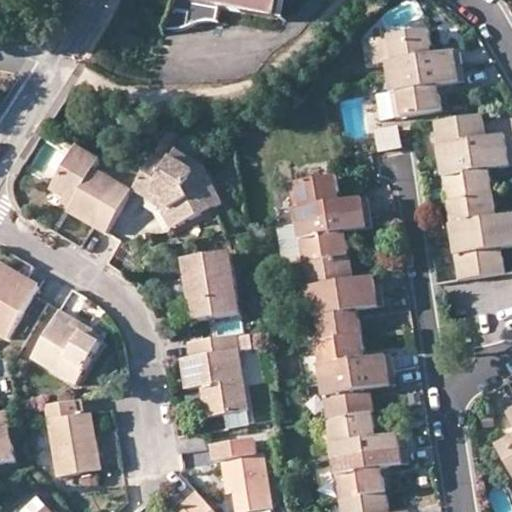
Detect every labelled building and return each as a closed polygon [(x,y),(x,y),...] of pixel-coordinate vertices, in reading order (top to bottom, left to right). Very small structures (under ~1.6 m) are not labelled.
[(279,0),(171,0),(163,30),(184,29),(215,23),(218,10),(276,20),(279,0)] [(432,31),(384,39),(389,65),(391,78),(465,66),(463,51),(436,56),(432,31)] [(377,66),(389,65),(384,39),(372,41),(377,66)] [(468,83),(465,66),(391,78),(394,94),(398,120),(445,112),(441,87),(468,83)] [(385,122),(398,120),(394,94),(381,96),(385,122)] [(483,116),(437,122),(443,162),(511,152),(511,136),(487,139),(483,116)] [(400,130),(378,133),(382,152),(403,148),(403,145),(400,130)] [(102,159),(81,146),(54,189),(75,202),(70,210),(107,233),(134,190),(97,167),(102,159)] [(166,203),(180,227),(225,203),(208,168),(178,152),(171,164),(155,155),(135,189),(148,197),(153,193),(166,203)] [(511,152),(443,162),(449,201),(496,195),(492,171),(511,167),(511,152)] [(340,178),(293,185),(299,226),(373,214),(371,199),(344,203),(340,178)] [(173,231),(180,227),(166,203),(153,193),(148,197),(147,200),(162,213),(173,231)] [(134,225),(146,202),(134,195),(121,218),(134,225)] [(511,216),(500,218),(496,195),(449,201),(454,243),(511,233),(511,216)] [(375,229),(373,214),(299,226),(306,265),(353,259),(349,233),(375,229)] [(511,248),(511,233),(454,243),(461,282),(507,274),(503,250),(511,248)] [(188,280),(193,321),(243,313),(233,253),(185,260),(188,280)] [(357,283),(353,259),(306,265),(311,304),(384,294),(383,279),(357,283)] [(0,260),(0,269),(23,283),(28,277),(0,260)] [(23,283),(0,269),(0,334),(8,340),(41,285),(28,277),(23,283)] [(179,323),(193,321),(188,280),(173,283),(179,323)] [(387,309),(384,294),(311,304),(318,343),(365,336),(361,313),(387,309)] [(70,325),(73,317),(62,310),(33,358),(78,385),(103,345),(91,337),(92,336),(70,325)] [(95,330),(73,317),(70,325),(92,336),(95,330)] [(250,411),(238,335),(189,342),(192,358),(183,359),(186,389),(202,388),(208,418),(250,411)] [(368,361),(365,336),(318,343),(324,383),(397,372),(395,358),(368,361)] [(397,372),(324,383),(330,422),(376,415),(373,392),(400,388),(397,372)] [(90,441),(86,415),(80,416),(77,401),(46,407),(57,477),(103,470),(98,440),(90,441)] [(511,419),(511,439),(499,446),(511,470),(511,409),(508,412),(511,419)] [(252,426),(250,411),(229,414),(231,429),(252,426)] [(0,413),(0,466),(17,464),(9,412),(0,413)] [(94,414),(86,415),(90,441),(98,440),(94,414)] [(380,440),(376,415),(330,422),(336,462),(409,450),(407,436),(380,440)] [(336,462),(330,422),(321,424),(323,436),(317,437),(322,464),(336,462)] [(255,442),(244,443),(246,458),(257,456),(255,442)] [(234,476),(235,492),(238,511),(248,511),(272,508),(265,455),(246,458),(244,443),(214,447),(216,462),(223,462),(226,476),(234,476)] [(411,467),(409,450),(336,462),(342,502),(388,495),(385,471),(411,467)] [(228,494),(235,492),(234,476),(226,476),(228,494)] [(184,499),(175,489),(166,497),(175,507),(184,499)] [(216,511),(198,492),(182,506),(187,511),(185,511),(216,511)] [(390,511),(388,495),(342,502),(343,511),(390,511)] [(43,511),(49,506),(40,497),(23,511),(43,511)]
